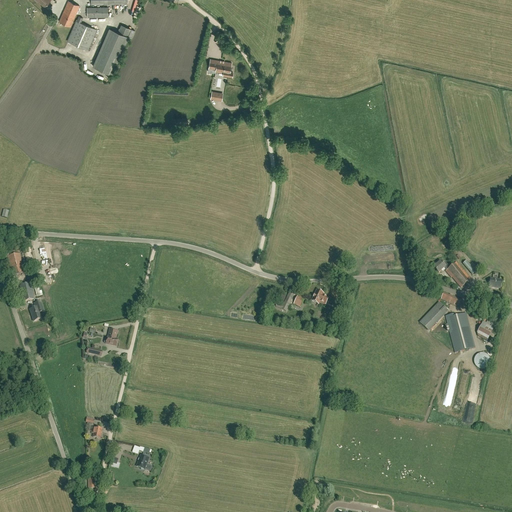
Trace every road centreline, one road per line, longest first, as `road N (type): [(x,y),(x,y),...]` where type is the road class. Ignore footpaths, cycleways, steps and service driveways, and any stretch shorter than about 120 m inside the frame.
road 1 (unclassified): [(511,305),(399,278),(274,278),(169,243),(0,233)]
road 2 (track): [(254,272),(274,186),(262,102),(246,56),(189,0)]
road 3 (track): [(157,242),(93,511)]
road 4 (unclassified): [(81,511),(0,270)]
